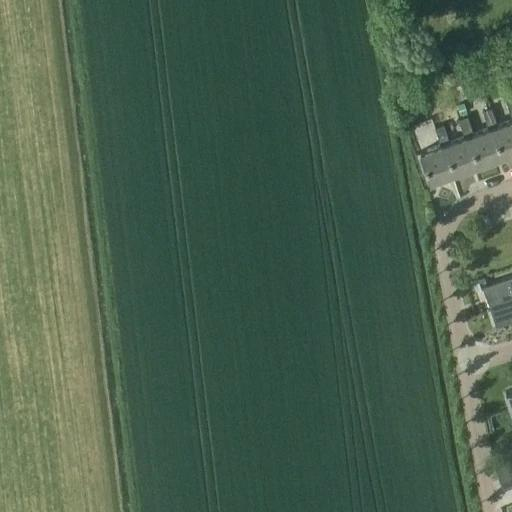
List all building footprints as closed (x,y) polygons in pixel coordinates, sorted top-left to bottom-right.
[(511,118),(496,124),(506,153),(511,150),(511,98),(505,101),(511,118)] [(482,161),(506,153),(496,124),(490,107),(481,110),(487,127),(472,132),(482,161)] [(463,135),(448,140),(458,170),(482,161),(472,132),(466,115),(457,118),(463,135)] [(429,180),(458,170),(448,140),(442,123),(434,126),(440,144),(419,151),(429,180)] [(511,274),(482,285),(495,324),(511,317),(511,274)] [(511,456),(494,463),(502,486),(511,482),(511,456)]
